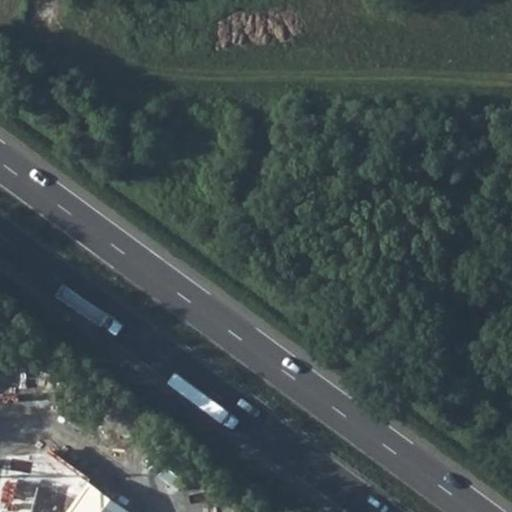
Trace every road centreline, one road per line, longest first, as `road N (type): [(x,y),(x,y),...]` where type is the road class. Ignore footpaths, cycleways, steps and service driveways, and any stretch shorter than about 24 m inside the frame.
road 1 (trunk): [(474,511),(0,161)]
road 2 (trunk): [(0,236),(374,511)]
